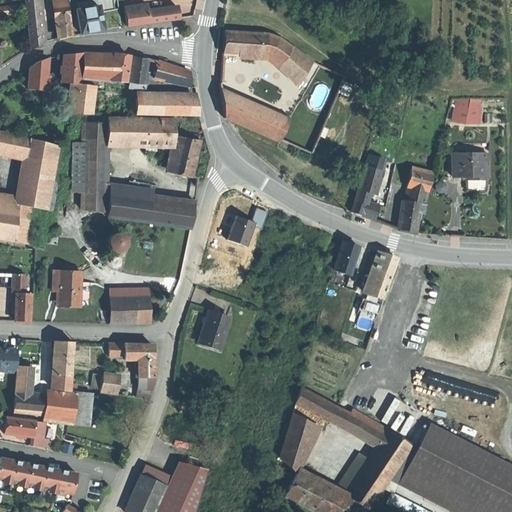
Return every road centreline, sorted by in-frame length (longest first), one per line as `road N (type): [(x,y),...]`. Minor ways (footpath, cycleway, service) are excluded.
road 1 (secondary): [(511,256),(396,242),(321,217),(238,165)]
road 2 (residential): [(0,79),(42,50),(101,41),(204,49)]
road 3 (residential): [(107,511),(158,403),(167,334)]
road 4 (residential): [(167,334),(211,192),(238,165)]
road 5 (residential): [(0,329),(167,334)]
road 6 (unknown): [(426,248),(371,386)]
road 7 (secondary): [(238,165),(213,124),(204,49)]
